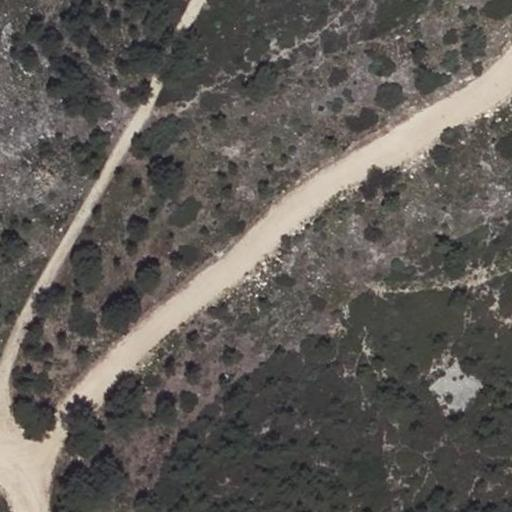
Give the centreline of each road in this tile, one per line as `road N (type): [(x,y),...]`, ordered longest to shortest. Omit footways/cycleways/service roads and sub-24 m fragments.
road 1 (track): [(511,58),(306,190),(109,378),(21,476)]
road 2 (track): [(197,0),(143,120),(37,280),(0,417)]
